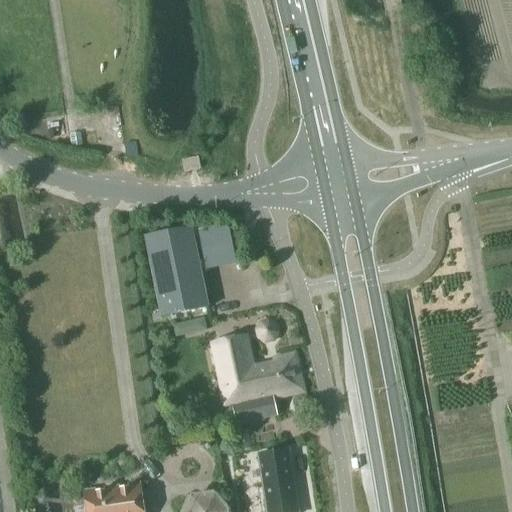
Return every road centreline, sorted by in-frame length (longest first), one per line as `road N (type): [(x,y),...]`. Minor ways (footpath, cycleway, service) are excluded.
road 1 (primary): [(413,511),(361,235),(335,181)]
road 2 (primary): [(335,181),(334,241),(383,511)]
road 3 (unclassified): [(347,511),(309,320),(263,193)]
road 4 (unclassified): [(263,193),(100,188),(0,153)]
road 5 (unclassified): [(263,193),(253,149),(270,72),(252,0)]
road 6 (primary): [(294,0),(335,181)]
road 7 (track): [(425,166),(390,0)]
road 8 (track): [(511,494),(491,370)]
